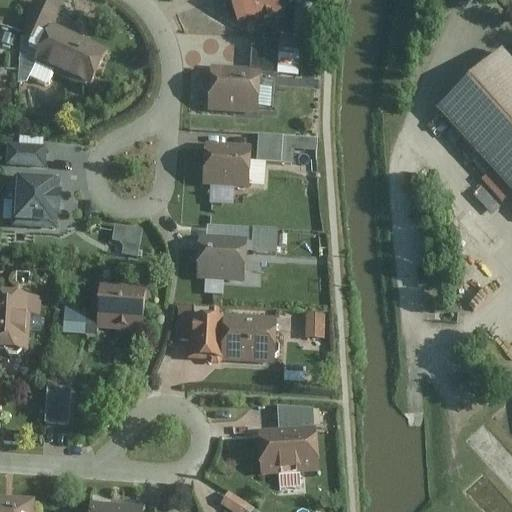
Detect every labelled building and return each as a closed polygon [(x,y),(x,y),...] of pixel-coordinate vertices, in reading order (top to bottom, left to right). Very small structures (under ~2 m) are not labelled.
[(228,0),(238,27),(280,12),(275,0),(228,0)] [(61,14),(42,7),(30,39),(49,46),(55,29),(61,14)] [(106,51),(55,29),(49,46),(38,67),(89,89),(106,51)] [(274,37),(252,37),(251,74),(262,74),(274,74),(274,37)] [(511,64),(507,58),(442,115),(511,194),(511,64)] [(260,117),(262,74),(251,74),(209,72),(208,115),(260,117)] [(317,113),(299,111),(297,133),(315,135),(317,113)] [(8,168),(47,169),(48,139),(21,138),(21,144),(9,144),(8,168)] [(280,139),(258,139),(258,164),(280,164),(280,139)] [(252,149),(207,146),(204,190),(249,193),(252,149)] [(62,228),(61,179),(15,181),(17,230),(62,228)] [(140,258),(146,231),(117,225),(112,253),(140,258)] [(279,233),(254,233),(254,257),(278,257),(279,233)] [(247,245),(200,243),(199,283),(245,285),(247,245)] [(144,335),(146,291),(102,288),(99,332),(144,335)] [(0,352),(42,353),(43,299),(0,298),(0,352)] [(201,318),(199,363),(225,364),(228,319),(201,318)] [(325,319),(306,318),(305,341),(323,343),(325,319)] [(275,368),(277,322),(228,319),(225,364),(275,368)] [(71,425),(72,382),(49,382),(48,424),(71,425)] [(315,413),(280,409),(281,434),(317,432),(315,413)] [(319,473),(317,432),(281,434),(256,435),(258,476),(319,473)] [(250,511),(229,496),(220,508),(225,511),(250,511)] [(33,511),(34,499),(0,497),(0,511),(33,511)]
